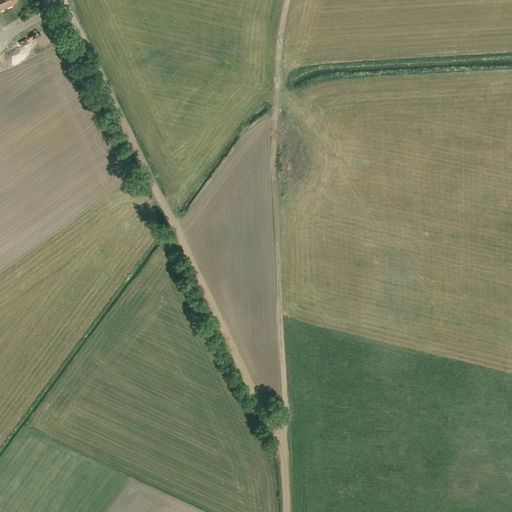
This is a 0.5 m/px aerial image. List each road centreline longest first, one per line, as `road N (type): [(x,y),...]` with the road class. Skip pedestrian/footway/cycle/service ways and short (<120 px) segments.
road 1 (track): [(77,25),(282,451)]
road 2 (track): [(282,451),(275,116)]
road 3 (track): [(173,224),(190,216),(244,141),(275,116)]
